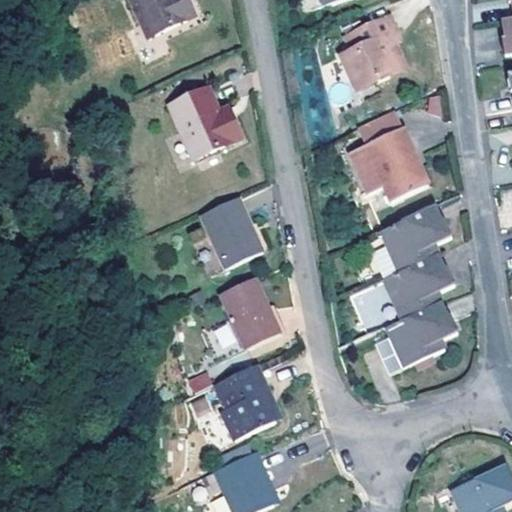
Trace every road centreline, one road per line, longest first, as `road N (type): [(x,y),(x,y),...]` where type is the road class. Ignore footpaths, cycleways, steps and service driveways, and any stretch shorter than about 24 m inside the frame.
road 1 (residential): [(358,450),(318,342),(253,0)]
road 2 (residential): [(511,378),(491,304),(451,0)]
road 3 (residential): [(358,450),(511,397)]
